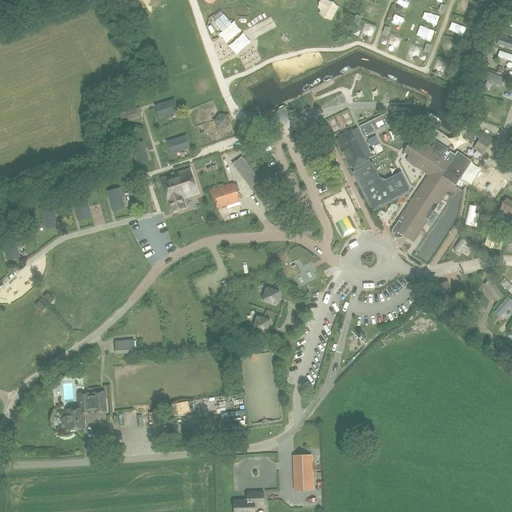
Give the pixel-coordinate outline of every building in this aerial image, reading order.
[(444,0),(436,0),(434,7),(445,11),(448,1),(444,0)] [(401,7),(397,17),(409,22),(413,12),(401,7)] [(435,29),(438,23),(424,17),(422,23),(435,29)] [(359,29),(370,31),(372,21),(361,18),(359,29)] [(496,44),(511,49),(511,39),(499,35),(496,44)] [(462,53),(457,41),(450,45),(455,56),(462,53)] [(419,42),(419,51),(429,51),(430,42),(419,42)] [(511,59),(511,52),(501,50),(499,57),(511,59)] [(437,74),(446,78),(450,68),(442,64),(437,74)] [(482,79),(502,86),(505,79),(485,71),(482,79)] [(379,88),(380,79),(371,78),(370,88),(379,88)] [(160,118),(179,112),(175,99),(156,105),(160,118)] [(319,103),(321,110),(339,106),(337,99),(319,103)] [(497,112),(500,105),(484,99),(481,106),(497,112)] [(112,114),(114,124),(143,117),(140,107),(112,114)] [(226,129),(231,122),(228,115),(220,114),(214,120),(218,128),(226,129)] [(366,117),(374,134),(388,127),(387,124),(380,127),(374,114),(366,117)] [(363,142),(357,129),(337,139),(351,166),(371,156),(367,150),(380,143),(376,136),(363,142)] [(483,154),(494,138),(484,132),(473,148),(483,154)] [(171,154),(190,148),(186,136),(167,142),(171,154)] [(413,241),(427,219),(438,203),(451,183),(455,185),(458,180),(471,161),(470,160),(457,151),(455,155),(450,151),(449,152),(447,150),(443,156),(442,155),(446,148),(442,145),(437,143),(436,142),(435,142),(431,148),(414,136),(404,151),(412,156),(408,161),(428,174),(417,192),(393,228),(393,229),(393,230),(392,230),(392,231),(392,232),(393,233),(393,234),(394,235),(395,236),(396,237),(397,237),(398,237),(399,237),(400,237),(401,237),(402,236),(403,235),(404,234),(413,241)] [(137,165),(149,161),(143,142),(131,146),(137,165)] [(259,199),(269,192),(242,157),(232,164),(259,199)] [(372,164),(370,159),(354,168),(356,173),(355,174),(374,209),(410,190),(401,172),(386,180),(381,178),(374,164),(372,164)] [(185,207),(182,198),(197,193),(189,169),(161,179),(169,202),(172,212),(185,207)] [(497,198),(507,187),(501,181),(490,193),(497,198)] [(215,209),(240,201),(234,183),(210,190),(215,209)] [(113,211),(125,207),(120,188),(108,192),(113,211)] [(78,221),(92,217),(85,192),(71,196),(78,221)] [(45,229),(58,226),(53,207),(40,210),(45,229)] [(459,236),(459,254),(468,254),(468,236),(459,236)] [(8,260),(20,257),(15,238),(3,241),(8,260)] [(323,268),(314,252),(285,268),(294,284),(323,268)] [(511,285),(504,278),(500,283),(511,294),(511,285)] [(497,301),(504,296),(490,279),(484,284),(497,301)] [(452,292),(448,281),(437,285),(444,305),(455,301),(454,298),(456,297),(454,291),(452,292)] [(272,304),(276,292),(264,289),(261,300),(272,304)] [(511,302),(511,299),(507,296),(493,312),(499,318),(511,302)] [(264,333),(267,321),(255,317),(252,329),(264,333)] [(355,337),(359,342),(365,340),(366,334),(362,331),(357,332),(355,337)] [(116,355),(135,353),(134,339),(115,341),(116,355)] [(84,428),(83,414),(106,412),(104,392),(78,394),(79,409),(66,410),(67,417),(63,417),(61,420),(61,423),(64,426),(68,425),(68,430),(84,428)] [(137,440),(156,440),(156,418),(137,418),(137,440)] [(311,455),(294,456),(295,491),(312,490),(311,455)] [(248,500),(234,500),(234,511),(255,511),(255,506),(264,506),(263,492),(248,492),(248,500)]
